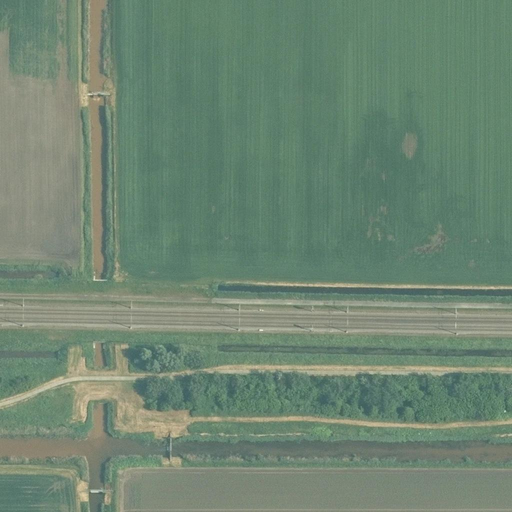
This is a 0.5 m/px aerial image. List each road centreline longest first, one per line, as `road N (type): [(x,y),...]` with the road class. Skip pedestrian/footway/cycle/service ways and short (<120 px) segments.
road 1 (track): [(511,342),(0,331)]
road 2 (track): [(211,299),(0,295)]
